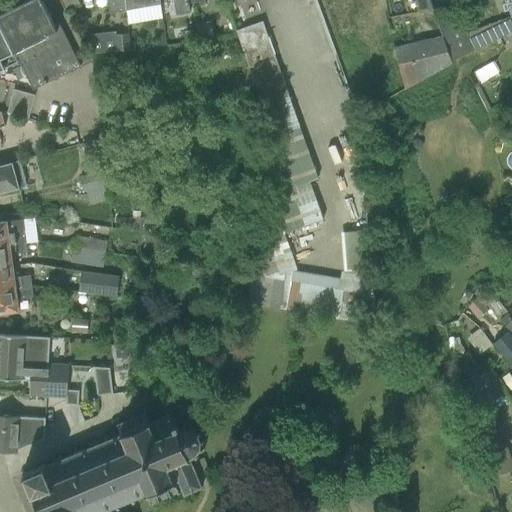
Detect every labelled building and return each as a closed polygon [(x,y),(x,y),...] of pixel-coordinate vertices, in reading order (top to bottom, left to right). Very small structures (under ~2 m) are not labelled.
[(29,0),(0,14),(0,24),(18,62),(33,90),(80,67),(59,24),(54,26),(41,0),(29,0)] [(59,0),(65,10),(80,3),(78,0),(59,0)] [(108,0),(110,13),(126,10),(124,0),(108,0)] [(124,0),(126,10),(161,4),(160,0),(124,0)] [(172,0),(175,16),(182,14),(190,13),(187,0),(172,0)] [(413,0),(416,11),(432,9),(428,0),(413,0)] [(161,4),(126,10),(128,24),(163,18),(161,4)] [(511,20),(510,17),(468,32),(474,51),(511,32),(511,20)] [(463,19),(439,28),(442,35),(446,48),(451,61),(474,51),(468,32),(463,19)] [(262,21),(237,30),(263,104),(289,95),(262,21)] [(196,24),(198,38),(214,35),(211,22),(196,24)] [(0,70),(18,62),(0,24),(0,70)] [(114,32),(89,34),(91,54),(131,50),(129,33),(114,34),(114,32)] [(430,38),(394,47),(398,60),(405,89),(452,64),(451,61),(446,48),(442,35),(430,38)] [(6,113),(28,119),(35,95),(13,89),(6,113)] [(305,139),(289,95),(263,104),(279,148),(305,139)] [(87,175),(80,177),(83,192),(86,191),(107,186),(102,138),(84,143),(87,175)] [(319,177),(305,139),(279,148),(257,156),(265,178),(271,194),(309,181),(319,177)] [(12,163),(0,165),(0,193),(19,189),(12,163)] [(271,194),(265,178),(241,273),(250,275),(282,280),(284,269),(299,272),(286,234),(271,194)] [(323,220),(309,181),(271,194),(286,234),(323,220)] [(0,222),(0,245),(26,242),(23,219),(0,222)] [(282,280),(278,309),(300,312),(374,324),(374,323),(366,229),(340,232),(343,269),(343,272),(341,271),(339,278),(299,272),(284,269),(282,280)] [(75,236),(73,247),(105,253),(107,241),(75,236)] [(145,236),(142,254),(158,257),(161,239),(145,236)] [(26,242),(0,245),(0,267),(12,266),(11,255),(12,255),(27,253),(26,242)] [(73,247),(70,262),(103,268),(105,253),(73,247)] [(12,266),(0,267),(0,290),(32,286),(31,275),(14,278),(12,266)] [(81,273),(78,293),(117,297),(119,277),(81,273)] [(278,309),(282,280),(250,275),(245,303),(278,309)] [(32,286),(0,290),(0,313),(18,311),(17,299),(33,297),(32,286)] [(67,321),(67,328),(70,328),(70,334),(87,334),(88,321),(67,321)] [(511,336),(507,331),(491,344),(511,368),(511,336)] [(0,334),(0,361),(48,364),(49,337),(0,334)] [(467,343),(451,348),(459,374),(475,369),(467,343)] [(126,345),(115,347),(117,359),(128,357),(126,345)] [(67,365),(48,364),(0,361),(0,378),(24,380),(24,377),(31,377),(30,395),(66,397),(65,405),(77,405),(78,391),(66,390),(67,365)] [(109,368),(93,367),(97,396),(112,394),(109,368)] [(102,511),(103,511),(116,506),(117,510),(120,509),(118,505),(131,499),(133,504),(135,503),(133,499),(147,493),(150,501),(148,502),(148,504),(151,502),(152,505),(154,504),(153,502),(164,497),(165,500),(167,499),(166,497),(177,492),(178,494),(180,493),(179,491),(181,490),(181,488),(178,489),(175,481),(178,480),(184,494),(202,486),(189,456),(194,454),(196,457),(199,456),(197,453),(200,448),(204,450),(205,447),(201,446),(202,440),(205,440),(205,437),(201,438),(199,433),(202,431),(200,429),(197,431),(193,428),(194,424),(192,423),(191,427),(185,426),(185,423),(182,423),(183,427),(178,429),(177,426),(180,425),(178,421),(175,423),(171,413),(150,421),(147,414),(149,413),(148,411),(146,412),(145,409),(143,410),(144,413),(132,417),(132,415),(130,416),(131,418),(120,423),(119,420),(117,421),(118,424),(115,425),(116,427),(119,425),(122,433),(108,439),(106,435),(104,436),(106,440),(93,445),(91,441),(89,442),(91,446),(77,452),(76,448),(73,449),(75,453),(62,458),(60,454),(58,455),(60,459),(46,465),(46,464),(45,464),(45,463),(41,465),(42,466),(27,472),(27,471),(23,472),(24,473),(22,474),(24,478),(25,477),(31,491),(29,491),(38,511),(102,511)] [(496,409),(470,418),(481,453),(507,445),(496,409)] [(0,451),(17,453),(17,451),(44,439),(45,418),(0,415),(0,451)] [(511,460),(507,445),(481,453),(489,478),(511,470),(511,460)] [(336,474),(341,487),(375,475),(370,462),(336,474)] [(375,475),(341,487),(349,506),(382,494),(375,475)] [(388,511),(382,494),(349,506),(350,511),(388,511)]
